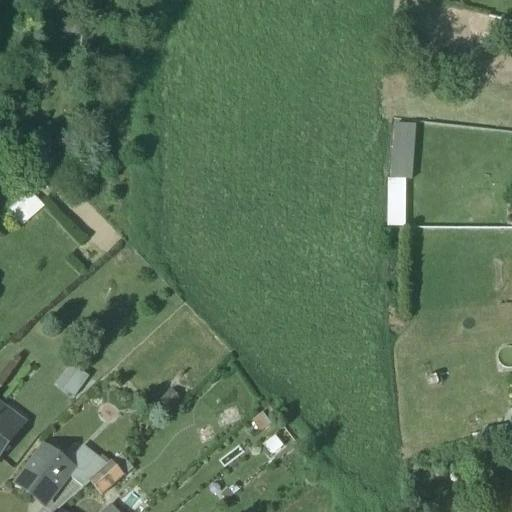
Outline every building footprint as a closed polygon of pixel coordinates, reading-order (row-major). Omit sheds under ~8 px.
[(391,124),(389,227),(410,227),(411,124),(391,124)] [(29,194),(9,212),(22,228),(43,209),(29,194)] [(56,386),(74,398),(86,379),(68,367),(56,386)] [(0,409),(0,456),(18,433),(0,419),(0,414),(3,411),(0,409)] [(222,429),(240,421),(235,409),(217,417),(222,429)] [(71,469),(44,448),(16,486),(17,488),(20,485),(44,503),(42,506),(44,508),(67,477),(72,470),(71,469)] [(107,468),(85,451),(71,469),(72,470),(67,477),(83,489),(90,483),(107,468)] [(107,468),(90,483),(102,497),(122,476),(112,464),(107,468)]
